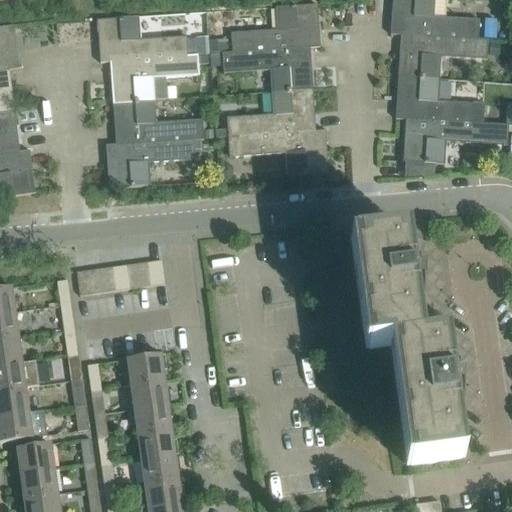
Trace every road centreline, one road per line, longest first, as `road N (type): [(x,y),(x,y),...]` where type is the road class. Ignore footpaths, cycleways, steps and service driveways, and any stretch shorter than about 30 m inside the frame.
road 1 (residential): [(181,223),(368,205)]
road 2 (residential): [(368,205),(353,27)]
road 3 (unclassified): [(75,233),(57,64)]
road 4 (unclassified): [(112,317),(171,309),(190,286),(181,223)]
road 5 (residential): [(368,205),(475,194),(511,201)]
